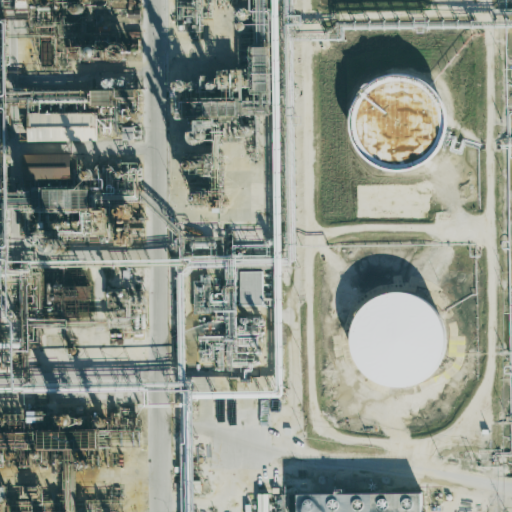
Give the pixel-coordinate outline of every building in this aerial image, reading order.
[(350,120),(354,104),(363,90),(375,80),(391,74),(407,74),(423,79),(436,89),(445,102),(449,118),(448,134),(442,150),(431,162),(416,170),(400,173),(384,170),(370,163),(359,151),(352,136),(350,120)] [(112,90),(94,90),(94,105),(112,106),(112,90)] [(28,114),(29,142),(97,140),(97,112),(28,114)] [(71,154),(23,155),(23,180),(71,179),(71,154)] [(373,290),(394,284),(418,288),(439,305),(448,334),(442,356),(429,372),(402,383),(381,380),(359,363),(349,339),(352,315),(359,302),(373,290)] [(8,487),(0,486),(0,501),(8,502),(8,487)] [(300,511),(300,498),(421,496),(421,511),(300,511)] [(261,511),(261,498),(291,498),(291,511),(261,511)]
